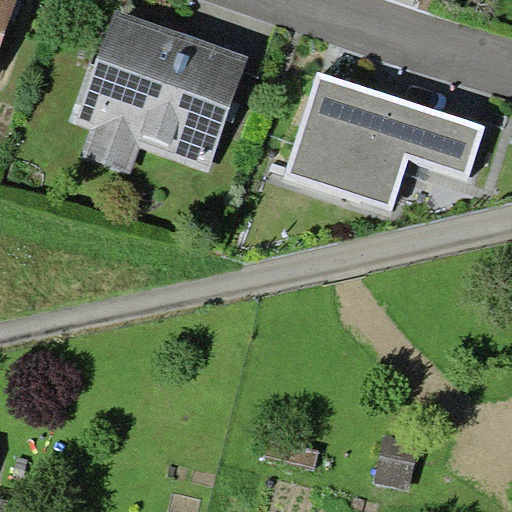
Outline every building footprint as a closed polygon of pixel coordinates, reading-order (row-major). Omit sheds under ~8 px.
[(0,0),(0,49),(18,0),(0,0)] [(248,57),(115,8),(73,122),(89,128),(79,155),(130,173),(140,147),(206,171),(248,57)] [(483,126),(319,72),(286,174),(391,209),(409,155),(467,174),(483,126)] [(411,489),(422,441),(386,433),(375,481),(411,489)] [(314,468),(318,452),(271,441),(267,457),(314,468)] [(0,511),(6,511),(9,499),(0,496),(0,511)]
